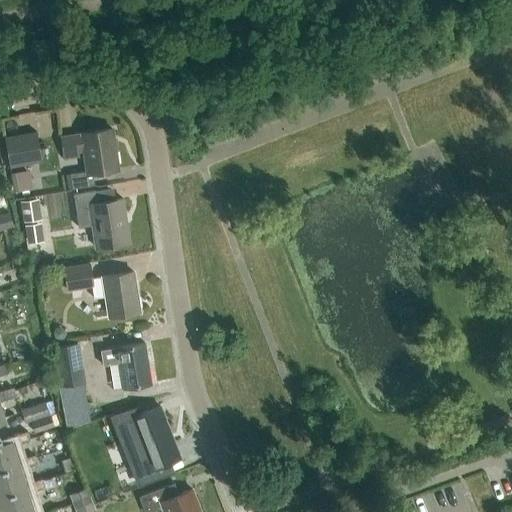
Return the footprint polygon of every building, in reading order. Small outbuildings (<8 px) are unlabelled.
[(94,184),(93,172),(118,168),(112,128),(81,133),(82,134),(61,137),(64,158),(79,156),(79,153),(83,152),(87,173),(66,176),(68,188),(94,184)] [(5,138),(10,168),(42,162),(36,132),(5,138)] [(29,168),(12,171),(15,189),(32,186),(29,168)] [(96,247),(129,242),(123,198),(97,201),(96,190),(73,194),(78,227),(93,225),(96,247)] [(21,201),(23,222),(42,220),(39,199),(21,201)] [(0,230),(13,226),(8,212),(0,214),(0,230)] [(28,243),(44,241),(41,223),(25,225),(28,243)] [(103,275),(104,277),(92,279),(90,262),(63,266),(67,291),(92,287),(94,298),(107,296),(110,316),(140,311),(133,270),(103,275)] [(86,383),(80,343),(53,347),(59,387),(86,383)] [(144,343),(109,348),(100,350),(103,365),(119,362),(124,389),(151,385),(144,343)] [(0,376),(9,374),(6,364),(0,366),(0,376)] [(0,424),(6,422),(0,403),(17,398),(14,389),(0,393),(0,424)] [(45,402),(21,410),(25,422),(49,415),(45,402)] [(152,471),(180,460),(159,407),(132,417),(152,471)] [(34,432),(53,426),(50,415),(31,421),(34,432)] [(0,471),(20,465),(19,461),(14,446),(30,441),(27,433),(9,438),(10,442),(0,445),(0,471)] [(0,496),(27,488),(26,485),(21,470),(38,464),(35,456),(19,461),(20,465),(0,471),(0,496)] [(64,472),(74,469),(70,457),(61,460),(64,472)] [(27,488),(0,496),(0,511),(33,511),(28,495),(45,489),(42,480),(26,485),(27,488)] [(163,511),(200,511),(192,489),(179,494),(175,483),(139,497),(144,511),(153,511),(163,509),(163,511)] [(87,488),(69,495),(75,511),(90,511),(96,510),(87,488)]
